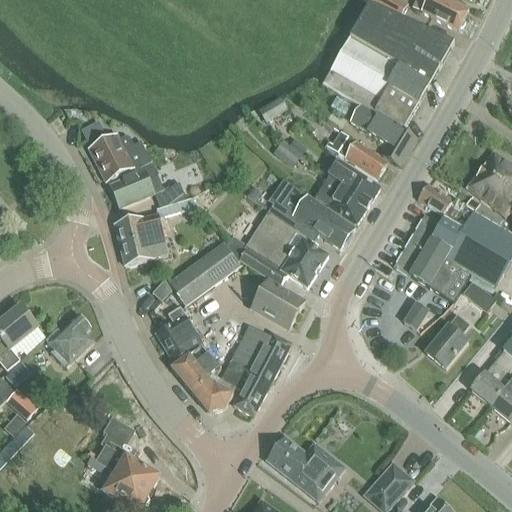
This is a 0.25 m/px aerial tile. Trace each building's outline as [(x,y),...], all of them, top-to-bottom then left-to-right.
[(401,24),(408,9),(391,0),(376,0),(371,11),(401,24)] [(437,0),(418,0),(412,12),(458,35),(460,31),(463,30),(466,24),(465,21),(469,14),(441,0),(440,1),(437,0)] [(360,110),(361,109),(361,107),(405,134),(454,46),(401,24),(371,11),(369,10),(323,89),(345,101),(360,110)] [(266,126),(288,113),(281,101),(259,113),(266,126)] [(389,149),(383,159),(401,170),(417,144),(399,133),(361,109),(360,110),(354,120),(351,125),(389,149)] [(86,145),(92,142),(86,130),(80,133),(86,145)] [(336,156),(349,139),(338,131),(326,148),(336,156)] [(91,157),(107,187),(135,173),(136,175),(152,167),(141,146),(134,149),(130,141),(126,140),(119,143),(117,139),(93,151),(91,157)] [(339,158),(378,184),(389,168),(350,141),(339,158)] [(303,159),(284,144),(276,154),(286,161),(288,158),(298,166),(303,159)] [(466,193),(506,222),(511,213),(511,167),(495,154),(466,193)] [(358,198),(353,206),(367,215),(381,192),(339,165),(330,180),(358,198)] [(135,180),(112,190),(121,212),(154,198),(160,212),(162,211),(183,205),(187,204),(180,187),(163,194),(153,171),(135,179),(135,180)] [(358,198),(330,180),(315,203),(357,230),(367,215),(353,206),(358,198)] [(428,188),(418,204),(445,221),(440,230),(507,270),(511,262),(511,238),(499,230),(476,217),(475,216),(474,216),(467,211),(465,210),(455,203),(455,205),(428,188)] [(296,190),(280,212),(313,236),(315,233),(341,254),(356,234),(296,190)] [(256,204),(261,197),(255,192),(249,199),(256,204)] [(474,216),(475,216),(481,209),(471,202),(465,210),(467,211),(474,216)] [(162,211),(165,220),(186,213),(183,205),(162,211)] [(475,216),(476,217),(499,230),(504,223),(482,207),(481,209),(475,216)] [(168,259),(157,219),(115,231),(125,269),(127,269),(131,271),(139,269),(138,266),(168,259)] [(314,283),(329,260),(313,249),(314,248),(270,219),(249,250),(240,264),(281,291),(289,280),(307,292),(314,283)] [(426,222),(412,245),(471,280),(496,294),(510,271),(507,270),(440,230),(426,222)] [(465,290),(471,280),(412,245),(397,270),(411,278),(410,279),(430,291),(445,300),(456,284),(465,290)] [(186,312),(242,271),(224,246),(168,288),(186,312)] [(165,283),(153,297),(158,303),(162,306),(172,295),(165,283)] [(305,306),(269,284),(253,312),(289,333),(305,306)] [(480,291),(471,286),(463,297),(486,316),(496,304),(480,291)] [(417,308),(404,327),(417,335),(429,316),(417,308)] [(156,338),(174,366),(203,348),(180,311),(168,319),(173,327),(156,338)] [(440,315),(434,311),(427,322),(434,326),(440,315)] [(21,312),(0,328),(0,342),(3,346),(0,347),(0,366),(8,376),(20,367),(12,357),(40,333),(21,312)] [(449,330),(426,358),(446,374),(469,345),(462,340),(470,330),(458,320),(449,330)] [(53,357),(67,372),(93,347),(85,338),(91,333),(80,321),(61,338),(58,335),(47,345),(56,355),(53,357)] [(217,380),(214,386),(234,397),(236,398),(231,408),(255,421),(293,348),(272,337),(270,342),(250,331),(223,383),(217,380)] [(511,345),(483,381),(472,395),(491,411),(511,386),(511,345)] [(226,412),(234,397),(214,386),(217,380),(216,380),(220,373),(202,353),(173,374),(207,415),(216,417),(226,412)] [(22,367),(7,381),(15,390),(31,376),(22,367)] [(0,412),(15,396),(0,381),(0,412)] [(511,426),(511,386),(491,411),(511,427),(511,426)] [(39,412),(18,394),(7,406),(28,424),(39,412)] [(108,439),(103,448),(107,451),(98,466),(115,476),(111,483),(104,495),(132,511),(141,511),(142,511),(147,511),(151,504),(149,500),(160,481),(133,465),(139,454),(129,448),(137,435),(114,422),(105,436),(108,439)] [(287,440),(267,465),(318,506),(345,472),(315,447),(308,456),(287,440)] [(30,444),(16,461),(25,469),(34,458),(39,452),(30,444)] [(383,511),(392,511),(415,486),(393,468),(367,499),(383,511)] [(447,511),(438,503),(430,511),(447,511)]
